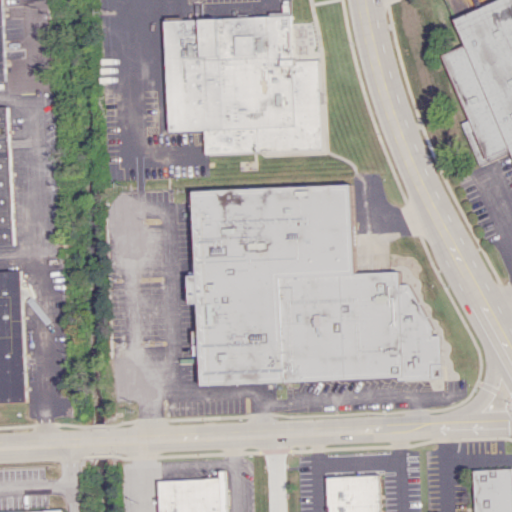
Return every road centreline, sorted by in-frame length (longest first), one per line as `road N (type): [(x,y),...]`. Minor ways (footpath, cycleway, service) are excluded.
road 1 (tertiary): [(110,442),(511,419)]
road 2 (secondary): [(511,360),(410,172),(369,0)]
